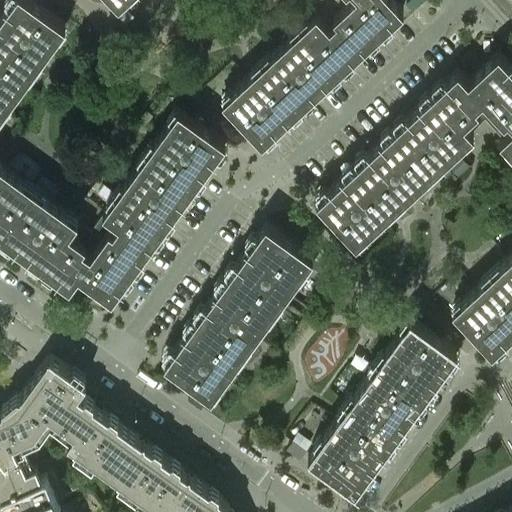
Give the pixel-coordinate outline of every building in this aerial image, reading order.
[(0,40),(33,65),(64,23),(65,21),(35,0),(8,0),(0,11),(0,40)] [(327,0),(318,9),(316,7),(300,22),(339,64),(378,29),(351,0),(327,0)] [(351,0),(378,29),(402,6),(397,0),(351,0)] [(133,13),(122,1),(114,9),(124,20),(133,13)] [(300,100),(339,65),(339,64),(300,22),(261,58),(300,100)] [(0,105),(2,108),(33,65),(0,40),(0,105)] [(457,65),(434,86),(472,127),(485,115),(472,100),(482,91),(490,100),(511,79),(511,63),(497,48),(467,75),(457,65)] [(300,100),(261,58),(222,94),(261,137),(300,100)] [(472,100),(485,115),(501,132),(499,134),(511,148),(511,79),(490,100),(482,91),(472,100)] [(434,86),(394,123),(434,165),(473,129),(472,127),(434,86)] [(193,181),(224,139),(225,138),(178,103),(146,147),(193,181)] [(394,123),(355,159),(395,202),(434,165),(394,123)] [(193,181),(146,147),(115,190),(162,224),(193,181)] [(0,228),(33,183),(0,159),(0,228)] [(355,238),(395,202),(355,159),(315,195),(355,238)] [(33,183),(0,228),(0,231),(43,262),(75,218),(77,215),(33,183)] [(162,224),(115,190),(102,207),(104,208),(90,228),(79,244),(90,252),(97,242),(131,267),(162,224)] [(265,217),(226,270),(274,305),(288,285),(312,252),(265,217)] [(75,218),(43,262),(69,281),(78,269),(112,293),(131,267),(97,242),(90,252),(79,244),(90,228),(75,218)] [(314,255),(327,264),(334,256),(321,246),(314,255)] [(511,247),(505,253),(491,267),(511,289),(511,247)] [(491,346),(511,326),(511,289),(491,267),(452,303),(491,346)] [(226,270),(195,313),(243,348),(274,305),(226,270)] [(409,311),(377,355),(424,390),(456,346),(409,311)] [(211,391),(243,348),(195,313),(164,356),(211,391)] [(387,328),(381,323),(377,328),(383,333),(387,328)] [(49,350),(21,389),(48,409),(73,427),(67,436),(96,457),(122,421),(78,388),(86,377),(49,350)] [(424,390),(377,355),(345,398),(393,432),(424,390)] [(208,395),(195,386),(187,397),(200,406),(208,395)] [(393,432),(345,398),(310,446),(307,451),(354,485),(393,432)] [(0,491),(41,473),(36,461),(26,465),(14,437),(0,406),(0,491)] [(166,452),(122,421),(96,457),(140,489),(166,452)] [(292,438),(286,447),(298,456),(305,447),(292,438)] [(204,480),(166,452),(140,489),(171,511),(180,511),(184,508),(204,480)] [(53,488),(46,472),(41,474),(41,473),(0,491),(0,492),(7,508),(53,488)] [(219,491),(204,480),(184,508),(189,511),(232,511),(229,504),(219,491)] [(53,488),(7,508),(8,511),(40,511),(60,504),(53,488)] [(511,511),(511,503),(496,511),(511,511)]
